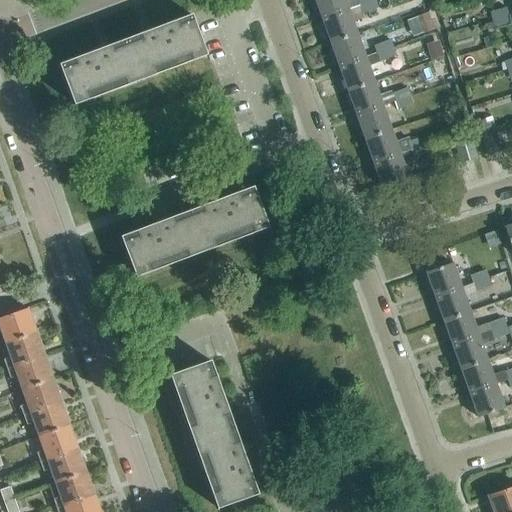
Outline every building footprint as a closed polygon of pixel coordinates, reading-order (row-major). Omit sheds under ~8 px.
[(348,9),(344,0),(315,0),(322,19),(348,9)] [(379,7),(376,0),(374,0),(359,6),(348,10),(348,9),(322,19),(330,43),(357,34),(353,22),(365,18),(364,13),(379,7)] [(509,15),(507,8),(492,12),(494,20),(509,15)] [(427,12),(415,17),(421,34),(433,30),(427,12)] [(511,23),(509,15),(494,20),(496,27),(511,23)] [(192,16),(126,40),(141,80),(207,56),(192,16)] [(454,21),(455,28),(465,25),(463,18),(454,21)] [(339,67),(393,48),(390,39),(362,50),(357,34),(330,43),(339,67)] [(482,38),(485,48),(493,45),(490,36),(482,38)] [(141,80),(126,40),(60,65),(75,105),(141,80)] [(439,44),(426,48),(429,60),(443,56),(439,44)] [(374,82),(368,66),(396,56),(393,48),(339,67),(348,91),(374,82)] [(382,105),(374,82),(348,91),(356,115),(382,105)] [(391,94),(394,102),(410,96),(407,87),(391,94)] [(391,130),(386,116),(398,112),(397,110),(413,104),(410,96),(394,102),(382,105),(356,115),(365,140),(391,130)] [(478,132),(479,131),(494,127),(491,117),(475,122),(478,132)] [(501,151),(494,127),(479,131),(480,131),(487,155),(501,151)] [(373,164),(427,144),(424,135),(410,140),(408,137),(395,142),(391,130),(365,140),(373,164)] [(454,137),(462,163),(477,159),(468,133),(454,137)] [(408,179),(403,164),(415,160),(414,158),(430,151),(427,144),(373,164),(382,188),(408,179)] [(253,187),(187,212),(202,252),(268,227),(253,187)] [(202,252),(187,212),(121,237),(136,277),(202,252)] [(426,272),(435,297),(461,287),(452,263),(426,272)] [(488,278),(485,270),(470,275),(473,283),(488,278)] [(491,286),(488,278),(473,283),(476,292),(491,286)] [(470,311),(461,287),(435,297),(443,321),(470,311)] [(36,332),(28,309),(0,318),(0,329),(1,329),(6,343),(36,332)] [(452,345),(511,323),(511,318),(504,319),(503,316),(475,327),(470,311),(443,321),(452,345)] [(487,360),(482,345),(494,341),(493,339),(509,333),(511,341),(511,323),(452,345),(461,369),(487,360)] [(44,356),(36,332),(6,343),(10,357),(4,359),(7,369),(44,356)] [(53,379),(44,356),(7,369),(10,378),(17,376),(22,390),(53,379)] [(507,380),(511,377),(511,368),(504,371),(504,370),(492,374),(487,360),(461,369),(469,393),(496,384),(495,384),(507,380)] [(170,375),(194,442),(234,427),(211,361),(170,375)] [(61,402),(53,379),(22,390),(27,404),(20,406),(24,415),(61,402)] [(504,408),(496,384),(469,393),(478,418),(504,408)] [(69,425),(61,402),(24,415),(27,425),(34,422),(39,436),(69,425)] [(78,449),(69,425),(39,436),(44,450),(37,453),(40,462),(78,449)] [(258,494),(234,427),(194,442),(218,508),(258,494)] [(86,472),(78,449),(40,462),(43,471),(50,469),(55,483),(86,472)] [(94,495),(86,472),(55,483),(60,497),(53,499),(57,509),(94,495)] [(15,500),(9,485),(5,487),(0,489),(0,491),(4,503),(15,500)] [(511,511),(511,486),(487,496),(492,511),(511,511)] [(100,511),(94,495),(57,509),(57,511),(100,511)] [(18,511),(15,500),(4,503),(7,511),(18,511)]
